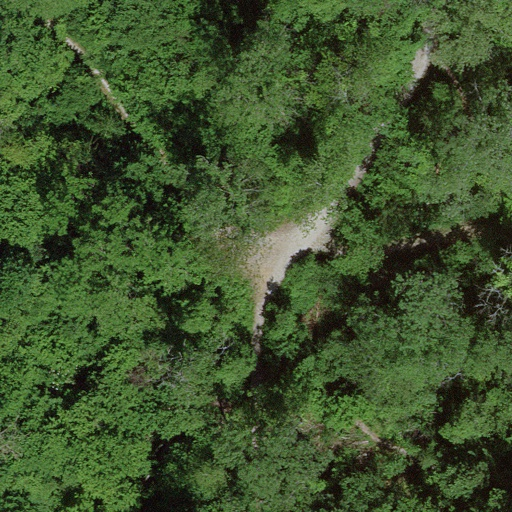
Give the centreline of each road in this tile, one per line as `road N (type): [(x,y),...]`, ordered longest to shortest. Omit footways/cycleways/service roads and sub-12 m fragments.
road 1 (track): [(0,7),(70,52),(219,229),(244,253),(266,254)]
road 2 (track): [(266,254),(297,254),(319,243),(359,186),(428,53),(441,0)]
